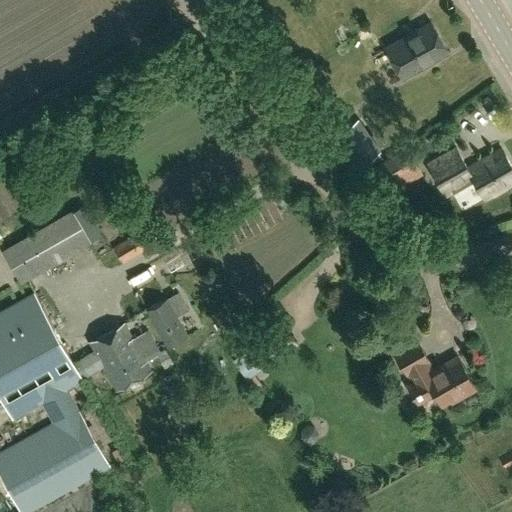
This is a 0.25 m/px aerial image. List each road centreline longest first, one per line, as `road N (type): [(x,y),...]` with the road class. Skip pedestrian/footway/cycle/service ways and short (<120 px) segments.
road 1 (residential): [(511,242),(405,249),(373,240),(306,179),(195,20)]
road 2 (unclassified): [(0,132),(195,20)]
